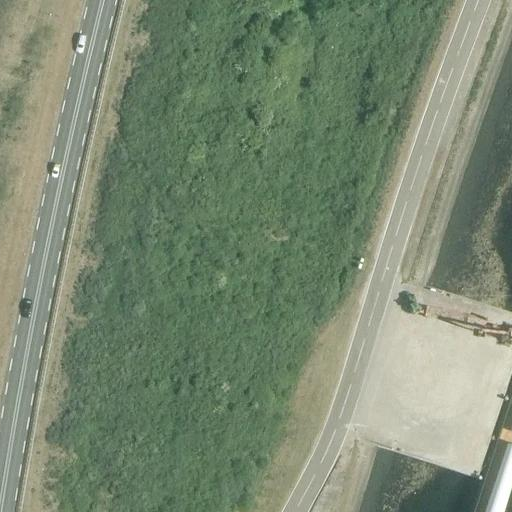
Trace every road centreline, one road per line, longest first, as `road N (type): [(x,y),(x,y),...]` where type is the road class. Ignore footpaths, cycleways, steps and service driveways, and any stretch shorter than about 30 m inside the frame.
road 1 (unclassified): [(294,511),(346,396),(476,0)]
road 2 (primary): [(0,475),(100,0)]
